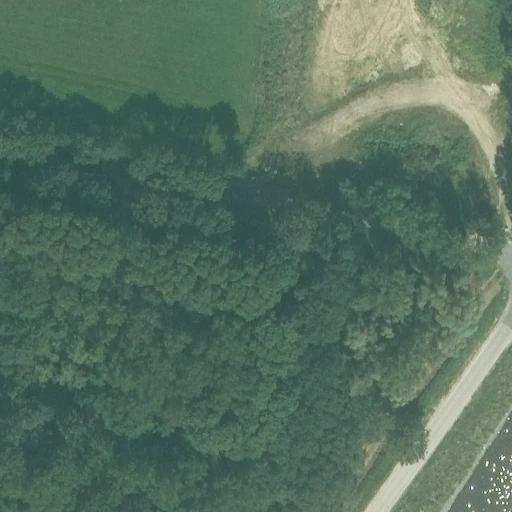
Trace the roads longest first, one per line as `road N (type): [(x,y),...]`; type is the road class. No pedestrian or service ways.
road 1 (unclassified): [(511,261),(475,246),(0,143)]
road 2 (unclassified): [(375,511),(511,322)]
